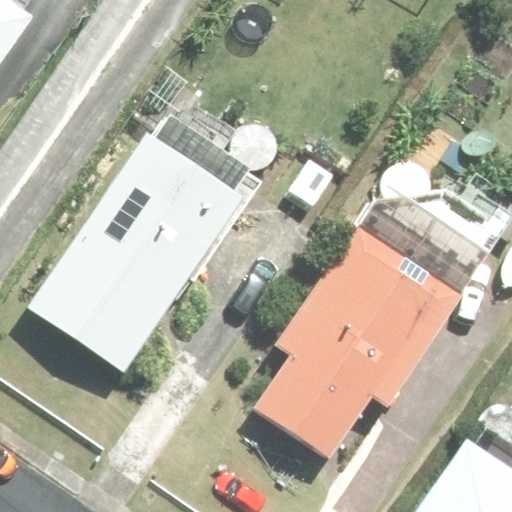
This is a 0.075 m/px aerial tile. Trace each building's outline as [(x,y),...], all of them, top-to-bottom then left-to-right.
[(0,6),(0,82),(36,32),(0,6)] [(235,175),(239,178),(243,180),(244,181),(250,182),(255,182),(261,182),(266,180),(271,178),(276,174),(280,170),(283,165),(285,160),(286,155),(286,149),(286,144),(284,138),(282,134),(278,129),(274,125),(270,122),(264,120),(259,119),(254,118),(248,119),(243,121),(238,123),(233,126),(229,130),(226,135),(224,140),(223,146),(223,151),(223,157),(225,162),(227,167),(231,172),(235,175)] [(410,125),(390,150),(408,163),(427,139),(410,125)] [(166,132),(32,321),(124,386),(258,198),(166,132)] [(290,368),(255,417),(332,471),(375,411),(389,420),(467,311),(360,235),(274,358),(290,368)] [(511,511),(511,481),(467,449),(421,511),(511,511)]
